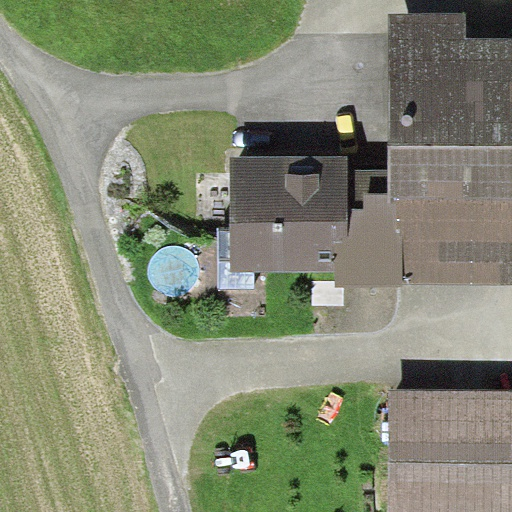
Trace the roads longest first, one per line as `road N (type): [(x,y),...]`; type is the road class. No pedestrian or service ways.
road 1 (track): [(171,511),(79,191),(49,113),(0,46)]
road 2 (unknown): [(49,113),(149,94),(287,84),(327,71),(342,56),(360,0)]
